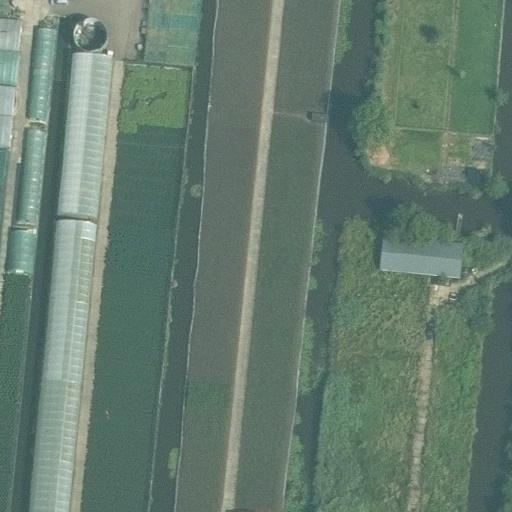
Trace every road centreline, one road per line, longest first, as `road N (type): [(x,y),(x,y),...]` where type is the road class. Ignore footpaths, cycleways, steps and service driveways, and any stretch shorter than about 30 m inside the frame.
road 1 (track): [(224,511),(272,0)]
road 2 (track): [(73,511),(120,8)]
road 3 (track): [(409,511),(429,309),(511,266)]
